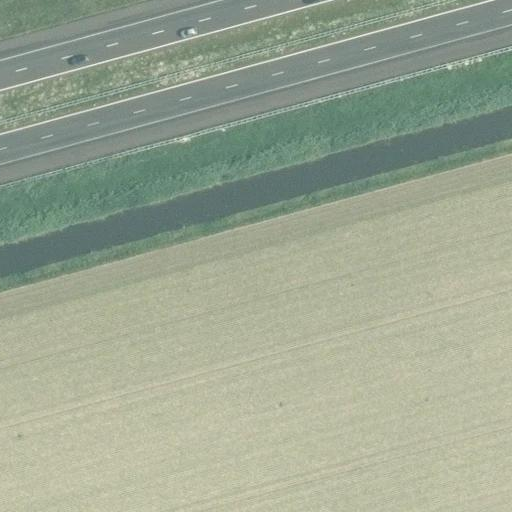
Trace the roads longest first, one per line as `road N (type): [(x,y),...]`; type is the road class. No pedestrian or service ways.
road 1 (motorway): [(0,145),(511,6)]
road 2 (motorway): [(263,0),(0,71)]
